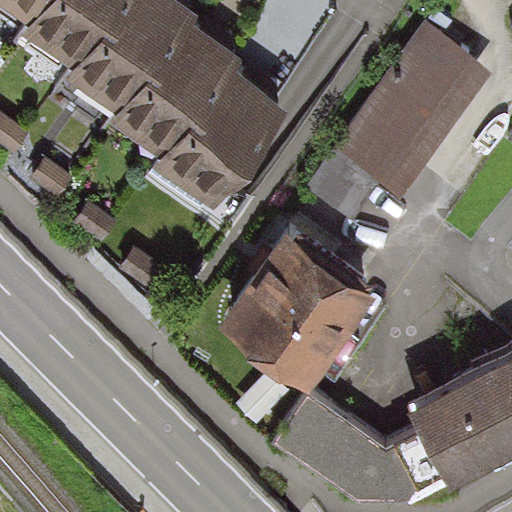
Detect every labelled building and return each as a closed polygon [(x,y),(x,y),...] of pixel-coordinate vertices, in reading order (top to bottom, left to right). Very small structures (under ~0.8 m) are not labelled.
[(16,0),(14,3),(6,16),(62,53),(97,0),(16,0)] [(177,0),(97,0),(62,53),(54,67),(108,101),(177,2),(177,0)] [(231,36),(177,2),(108,101),(96,119),(150,155),(225,44),(231,36)] [(479,64),(426,23),(288,216),(355,257),(479,64)] [(281,79),(225,44),(150,155),(146,162),(202,198),(281,79)] [(372,273),(288,216),(228,303),(312,360),(372,273)] [(511,440),(511,337),(406,385),(422,418),(388,432),(310,379),(272,430),(357,490),(410,489),(511,440)]
